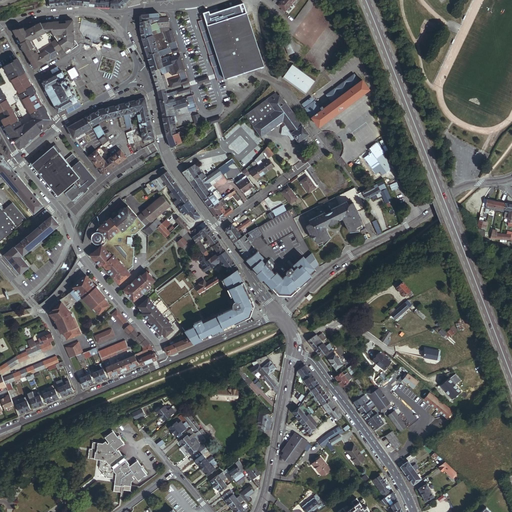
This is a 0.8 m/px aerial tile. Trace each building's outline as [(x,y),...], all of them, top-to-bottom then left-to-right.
[(110,0),(110,8),(119,8),(116,0),(110,0)] [(126,3),(122,0),(116,0),(119,8),(122,7),(126,3)] [(286,12),(295,0),(282,0),(278,6),(286,12)] [(264,67),(247,13),(242,14),(239,6),(218,13),(219,15),(211,17),(209,12),(204,14),(225,80),(264,67)] [(150,20),(150,14),(142,15),(140,16),(140,22),(148,20),(150,20)] [(160,28),(168,26),(168,18),(159,19),(159,20),(160,28)] [(150,25),(150,20),(148,20),(140,22),(141,28),(150,25)] [(73,43),(76,41),(74,21),(49,23),(35,26),(17,30),(15,32),(35,69),(44,64),(44,63),(51,59),(59,55),(58,52),(64,48),(68,54),(73,51),(72,49),(75,47),(73,43)] [(151,36),(150,25),(141,28),(143,39),(151,36)] [(168,49),(166,42),(165,42),(161,33),(160,33),(156,34),(151,36),(143,39),(148,56),(159,52),(161,51),(168,49)] [(293,52),(288,41),(284,43),(289,54),(293,52)] [(148,56),(150,63),(161,59),(160,56),(159,52),(148,56)] [(174,57),(176,63),(181,62),(184,72),(185,76),(187,83),(189,82),(188,78),(187,78),(185,70),(180,56),(179,55),(174,57)] [(161,59),(150,63),(152,71),(160,68),(161,68),(169,66),(176,63),(174,57),(171,58),(171,59),(167,60),(167,59),(166,58),(161,59)] [(23,70),(17,59),(7,65),(12,76),(23,70)] [(179,74),(184,72),(181,62),(176,63),(169,66),(171,71),(173,76),(179,74)] [(315,79),(292,62),(281,77),(304,93),(315,79)] [(12,76),(7,65),(0,69),(0,72),(4,80),(12,76)] [(171,71),(169,66),(161,68),(162,73),(164,74),(171,71)] [(162,76),(160,68),(152,71),(154,78),(162,76)] [(32,139),(39,133),(41,131),(41,130),(42,129),(43,126),(42,124),(50,120),(49,117),(23,70),(12,76),(4,80),(6,83),(0,86),(0,112),(3,111),(6,118),(2,120),(1,121),(12,141),(20,150),(28,143),(32,139)] [(79,101),(75,95),(76,95),(66,77),(65,77),(62,71),(42,83),(45,89),(45,90),(54,106),(55,106),(58,112),(79,101)] [(168,88),(164,75),(162,76),(154,78),(158,91),(166,89),(168,88)] [(319,127),(370,90),(363,80),(359,83),(354,75),(345,81),(346,82),(344,83),(344,82),(336,88),(336,89),(335,90),(334,89),(326,96),(332,104),(321,111),(312,98),(303,105),(319,127)] [(187,83),(185,76),(180,77),(169,81),(172,88),(187,83)] [(169,100),(169,98),(170,98),(169,94),(167,94),(159,96),(160,103),(169,100)] [(309,135),(280,96),(279,97),(276,94),(267,100),(276,111),(254,127),(261,137),(283,121),(298,142),(309,135)] [(172,110),(188,106),(189,105),(188,102),(195,100),(193,96),(187,98),(187,99),(176,102),(175,99),(169,100),(172,110)] [(148,112),(145,98),(131,102),(134,112),(140,111),(140,114),(148,112)] [(172,110),(169,100),(160,103),(162,111),(172,110)] [(254,127),(276,111),(267,100),(246,116),(254,127)] [(134,112),(131,102),(121,105),(123,115),(134,112)] [(198,110),(196,103),(189,105),(188,106),(189,112),(198,110)] [(121,105),(109,108),(100,110),(104,120),(112,118),(123,115),(121,105)] [(174,116),(189,112),(188,106),(172,110),(162,111),(163,118),(174,116)] [(92,127),(99,123),(104,120),(100,110),(94,113),(87,117),(92,127)] [(151,125),(148,112),(140,114),(141,115),(137,116),(139,123),(131,125),(132,126),(133,131),(136,129),(137,130),(141,128),(151,125)] [(175,123),(174,116),(163,118),(165,125),(175,123)] [(201,122),(199,116),(193,117),(195,124),(201,122)] [(74,138),(93,128),(92,127),(87,117),(85,118),(82,120),(68,128),(74,138)] [(177,129),(175,123),(165,125),(166,133),(175,130),(177,129)] [(154,138),(151,125),(141,128),(137,130),(136,129),(133,131),(127,134),(129,144),(133,143),(132,136),(141,133),(143,141),(154,138)] [(104,135),(100,126),(93,129),(98,138),(104,135)] [(183,143),(179,133),(176,134),(167,137),(171,147),(183,143)] [(108,141),(105,136),(99,140),(103,145),(108,141)] [(391,169),(381,156),(384,154),(376,144),(368,149),(371,153),(364,158),(376,174),(379,172),(382,176),(391,169)] [(75,157),(70,160),(67,163),(54,147),(31,166),(58,197),(75,183),(76,185),(73,187),(74,187),(66,194),(70,200),(72,202),(83,192),(84,194),(89,189),(87,188),(95,181),(75,157)] [(274,154),(269,147),(265,151),(270,157),(274,154)] [(94,162),(101,156),(96,151),(89,156),(94,162)] [(126,158),(121,151),(112,157),(117,165),(126,158)] [(5,159),(0,153),(0,171),(8,181),(35,213),(44,206),(17,174),(5,159)] [(257,164),(265,158),(262,154),(255,161),(257,164)] [(106,162),(101,156),(94,162),(99,168),(106,162)] [(117,165),(112,157),(109,160),(110,162),(108,164),(107,164),(111,170),(117,165)] [(265,174),(273,168),(268,160),(263,164),(262,163),(258,166),(259,167),(265,174)] [(111,170),(107,164),(108,164),(106,162),(99,168),(104,175),(111,170)] [(198,177),(196,173),(197,171),(198,172),(201,170),(200,169),(199,169),(196,165),(195,165),(183,172),(194,187),(205,179),(207,177),(205,174),(204,175),(203,173),(198,177)] [(265,174),(259,167),(251,173),(256,180),(265,174)] [(210,182),(222,173),(219,169),(207,177),(205,179),(208,183),(210,182)] [(170,183),(169,182),(173,179),(168,172),(161,177),(152,182),(158,190),(167,184),(167,185),(170,183)] [(316,189),(307,177),(301,182),(309,194),(316,189)] [(253,187),(247,178),(238,185),(244,193),(253,187)] [(169,187),(176,182),(173,179),(169,182),(170,183),(167,185),(169,187)] [(215,191),(211,187),(213,186),(210,182),(208,183),(205,179),(194,187),(210,209),(218,204),(223,200),(216,190),(215,191)] [(392,201),(383,181),(363,192),(367,199),(381,192),(386,204),(392,201)] [(171,190),(178,185),(176,182),(169,187),(171,190)] [(185,195),(178,185),(171,190),(169,191),(170,192),(172,191),(173,193),(171,195),(175,201),(185,195)] [(298,199),(289,188),(282,193),(291,204),(298,199)] [(363,220),(359,212),(366,208),(363,201),(362,202),(358,194),(359,194),(355,188),(329,201),(320,205),(309,210),(298,217),(293,219),(305,239),(311,236),(313,240),(316,239),(319,245),(323,243),(325,245),(332,238),(328,230),(327,230),(328,227),(330,226),(329,225),(331,224),(338,221),(340,220),(341,221),(342,220),(345,221),(345,222),(350,232),(360,231),(360,229),(363,227),(360,221),(363,220)] [(224,199),(217,189),(216,190),(223,200),(224,199)] [(234,196),(236,194),(235,191),(227,197),(228,199),(234,196)] [(367,199),(363,192),(359,194),(358,194),(362,202),(363,201),(367,199)] [(179,208),(189,201),(185,195),(175,201),(176,203),(175,204),(178,209),(179,208)] [(147,226),(170,206),(162,197),(138,215),(147,226)] [(221,208),(226,204),(223,200),(218,204),(221,208)] [(188,213),(194,208),(189,201),(179,208),(185,215),(188,213)] [(0,241),(26,219),(12,203),(4,211),(0,206),(0,241)] [(221,208),(218,204),(210,209),(213,213),(219,209),(221,208)] [(276,217),(286,211),(283,206),(273,212),(276,217)] [(135,216),(128,207),(125,210),(141,230),(145,227),(137,218),(135,216)] [(200,217),(194,208),(188,213),(191,216),(193,218),(194,219),(196,220),(198,219),(200,218),(200,217)] [(271,221),(258,229),(262,236),(268,246),(293,232),(299,243),(305,240),(305,239),(293,219),(298,217),(293,208),(275,218),(271,221)] [(221,221),(233,212),(232,210),(231,211),(230,209),(223,214),(219,209),(213,213),(218,220),(221,221)] [(132,242),(131,238),(132,236),(135,236),(141,230),(125,210),(112,221),(111,219),(102,227),(100,226),(96,232),(94,234),(91,242),(93,245),(94,247),(95,249),(95,252),(90,256),(100,268),(102,266),(115,281),(120,276),(126,271),(133,263),(134,248),(131,248),(131,245),(132,242)] [(147,226),(138,215),(137,217),(145,227),(147,226)] [(19,245),(6,256),(21,275),(30,268),(22,257),(26,254),(59,225),(53,217),(19,245)] [(145,227),(137,217),(137,218),(145,227)] [(184,223),(179,218),(176,221),(180,225),(181,226),(184,223)] [(148,235),(157,228),(161,225),(157,220),(144,230),(148,235)] [(170,225),(166,220),(162,225),(165,229),(170,225)] [(382,233),(376,220),(372,222),(378,235),(382,233)] [(200,232),(207,226),(205,223),(203,223),(197,228),(200,232)] [(230,237),(239,231),(238,229),(236,230),(233,224),(227,229),(226,232),(230,237)] [(165,229),(162,225),(161,225),(157,228),(165,237),(169,234),(165,229)] [(206,237),(212,232),(207,226),(200,232),(197,234),(196,235),(193,238),(197,243),(199,241),(206,237)] [(241,240),(247,248),(251,245),(253,243),(254,241),(262,236),(258,229),(246,237),(241,240)] [(239,231),(230,237),(235,244),(241,240),(246,237),(241,231),(240,232),(239,231)] [(215,238),(212,232),(206,237),(208,241),(209,242),(215,238)] [(187,244),(182,238),(177,243),(182,249),(187,244)] [(213,247),(219,243),(215,238),(209,242),(210,244),(213,247)] [(241,252),(247,248),(241,240),(235,244),(241,252)] [(216,251),(221,246),(219,243),(213,247),(216,251)] [(247,248),(241,252),(247,260),(256,253),(256,251),(251,245),(247,248)] [(218,265),(219,264),(220,265),(221,263),(223,263),(222,265),(223,266),(225,266),(232,260),(226,251),(225,251),(224,250),(218,254),(212,258),(208,261),(206,258),(204,255),(199,259),(204,268),(203,269),(203,270),(203,271),(203,272),(205,273),(207,273),(208,273),(218,266),(218,265)] [(256,253),(247,260),(250,264),(252,262),(255,266),(253,267),(259,273),(257,274),(263,280),(264,279),(279,296),(281,296),(281,294),(290,295),(290,296),(291,296),(301,288),(300,286),(312,275),(310,273),(315,269),(306,260),(303,257),(291,268),(286,273),(287,275),(283,279),(277,272),(275,274),(271,269),(274,266),(272,265),(274,263),(271,259),(267,262),(258,252),(256,254),(256,253)] [(313,253),(306,260),(315,269),(319,265),(313,253)] [(228,271),(236,265),(232,260),(225,266),(228,271)] [(129,276),(128,274),(128,271),(133,267),(133,263),(126,271),(120,276),(123,280),(129,276)] [(231,275),(237,270),(238,269),(236,265),(228,271),(231,275)] [(250,318),(254,306),(237,270),(231,275),(224,279),(223,281),(220,283),(218,284),(215,286),(210,290),(205,294),(200,297),(196,291),(169,311),(190,339),(194,344),(221,333),(220,332),(250,318)] [(167,309),(194,289),(183,272),(158,290),(155,287),(154,288),(155,290),(154,290),(154,292),(154,294),(167,309)] [(149,286),(154,282),(146,273),(141,277),(140,276),(125,288),(127,290),(125,292),(124,293),(125,296),(128,300),(130,301),(132,300),(134,298),(135,300),(150,287),(149,286)] [(218,280),(221,278),(222,277),(221,275),(212,281),(213,284),(217,281),(218,284),(220,283),(218,280)] [(106,298),(87,276),(85,278),(84,278),(76,286),(74,288),(75,289),(70,293),(60,300),(62,302),(68,309),(82,298),(93,311),(95,310),(99,314),(109,305),(104,299),(106,298)] [(215,286),(213,284),(212,281),(206,286),(210,290),(215,286)] [(206,286),(205,283),(200,287),(200,288),(205,294),(210,290),(206,286)] [(413,293),(403,283),(397,288),(404,296),(407,294),(409,297),(413,293)] [(205,294),(200,288),(196,291),(200,297),(205,294)] [(169,311),(196,291),(194,289),(167,309),(169,311)] [(172,325),(148,299),(138,307),(143,313),(142,314),(160,336),(163,334),(165,337),(174,330),(171,327),(172,325)] [(395,320),(409,308),(409,309),(411,308),(410,306),(411,305),(407,301),(396,311),(391,316),(395,320)] [(80,333),(74,317),(72,317),(70,313),(69,311),(68,309),(62,302),(55,308),(56,309),(51,313),(50,314),(50,315),(56,321),(61,333),(64,332),(67,339),(80,333)] [(430,322),(411,305),(410,306),(411,308),(409,309),(413,312),(427,324),(430,322)] [(121,327),(127,322),(117,311),(111,316),(121,327)] [(139,337),(129,326),(124,330),(130,337),(134,341),(136,340),(141,346),(146,341),(141,335),(139,337)] [(114,337),(111,330),(95,337),(98,343),(114,337)] [(449,337),(441,330),(437,334),(445,341),(449,337)] [(384,344),(393,335),(390,332),(382,343),(384,344)] [(50,342),(54,340),(51,333),(39,339),(40,342),(35,344),(30,346),(31,350),(33,349),(36,347),(40,346),(43,345),(46,343),(50,342)] [(311,345),(320,339),(317,335),(316,335),(308,341),(311,345)] [(390,341),(394,335),(393,335),(384,344),(386,346),(390,341)] [(194,344),(190,339),(175,345),(177,351),(194,344)] [(315,349),(323,343),(320,339),(311,345),(315,349)] [(83,354),(78,343),(66,348),(70,359),(76,356),(83,354)] [(317,353),(326,347),(323,343),(315,349),(317,353)] [(177,351),(175,345),(165,349),(167,355),(177,351)] [(320,357),(328,351),(326,347),(317,353),(320,357)] [(98,354),(96,348),(89,351),(92,357),(98,354)] [(92,357),(89,351),(83,354),(85,360),(92,357)] [(342,365),(332,351),(326,356),(336,370),(342,365)] [(438,362),(426,351),(424,361),(438,364),(438,362)] [(438,362),(440,354),(426,351),(438,362)] [(391,363),(380,353),(374,361),(384,371),(385,370),(377,362),(380,358),(389,366),(391,363)] [(85,360),(83,354),(76,356),(79,363),(85,360)] [(156,360),(154,354),(150,355),(146,357),(149,363),(156,360)] [(138,365),(134,357),(130,359),(133,367),(138,365)] [(149,363),(146,357),(139,360),(141,366),(149,363)] [(389,366),(380,358),(377,362),(385,370),(389,366)] [(133,367),(130,359),(125,360),(129,369),(133,367)] [(276,369),(268,359),(258,363),(259,365),(260,365),(267,374),(276,386),(278,389),(279,384),(270,373),(276,369)] [(129,369),(125,360),(121,362),(124,371),(129,369)] [(65,367),(63,361),(59,363),(56,365),(57,369),(58,370),(65,367)] [(124,371),(121,362),(116,364),(119,373),(124,371)] [(119,373),(116,364),(111,366),(115,375),(119,373)] [(106,378),(103,370),(101,370),(99,365),(96,366),(97,370),(102,380),(106,378)] [(259,372),(256,368),(260,365),(259,365),(251,370),(255,375),(259,372)] [(267,374),(260,365),(256,368),(259,372),(263,377),(267,374)] [(115,375),(111,366),(106,368),(110,377),(115,375)] [(312,375),(306,366),(298,372),(298,371),(297,375),(298,377),(301,376),(304,381),(312,375)] [(356,372),(351,366),(346,369),(349,374),(351,375),(356,372)] [(349,383),(344,376),(346,375),(346,376),(349,374),(346,369),(344,371),(343,372),(335,377),(342,387),(349,383)] [(102,380),(97,370),(96,371),(96,372),(93,374),(97,382),(102,380)] [(276,386),(267,374),(263,377),(272,389),(276,386)] [(419,383),(408,374),(403,380),(414,388),(419,383)] [(93,384),(89,375),(86,377),(85,375),(84,376),(88,386),(93,384)] [(312,382),(316,379),(312,375),(304,381),(308,385),(312,382)] [(88,386),(84,376),(83,376),(84,378),(80,379),(84,388),(88,386)] [(63,384),(62,380),(56,383),(62,397),(68,394),(63,384)] [(65,383),(63,384),(68,394),(74,392),(69,380),(66,382),(67,383),(67,384),(65,385),(65,383)] [(461,394),(449,382),(441,389),(452,401),(461,394)] [(316,396),(324,390),(320,385),(316,388),(312,391),(310,392),(312,393),(313,392),(316,396)] [(49,390),(53,400),(59,398),(54,386),(48,388),(49,390)] [(370,395),(378,389),(376,386),(367,392),(370,395)] [(237,400),(237,390),(225,389),(225,392),(213,391),(212,399),(237,400)] [(388,404),(378,389),(370,395),(380,410),(388,404)] [(53,400),(49,390),(48,391),(48,392),(44,394),(47,403),(53,400)] [(327,395),(324,390),(316,396),(320,401),(327,395)] [(365,395),(361,390),(356,394),(357,395),(359,398),(365,395)] [(34,395),(33,392),(28,394),(34,409),(39,406),(34,395)] [(44,404),(39,393),(34,395),(39,406),(44,404)] [(453,413),(430,394),(424,400),(444,417),(442,420),(445,422),(453,413)] [(15,406),(10,395),(6,397),(6,398),(1,400),(5,410),(15,406)] [(324,406),(331,401),(327,395),(320,401),(324,406)] [(357,408),(368,400),(365,395),(359,398),(353,403),(357,408)] [(30,410),(26,398),(21,400),(26,412),(30,410)] [(26,412),(21,400),(16,402),(21,414),(26,412)] [(372,404),(368,400),(357,408),(360,412),(372,404)] [(328,412),(336,407),(331,401),(324,406),(328,412)] [(371,411),(369,409),(374,405),(373,403),(372,404),(360,412),(363,417),(371,411)] [(161,417),(168,411),(165,407),(157,413),(161,417)] [(304,414),(299,407),(293,412),(298,419),(304,414)] [(342,416),(336,408),(329,413),(334,419),(336,418),(337,420),(342,416)] [(145,417),(142,411),(133,416),(137,422),(145,417)] [(164,421),(172,416),(168,411),(161,417),(164,421)] [(376,414),(378,413),(376,411),(372,414),(371,411),(363,417),(367,421),(372,417),(376,414)] [(201,430),(187,412),(182,416),(196,434),(201,430)] [(406,428),(395,412),(387,417),(398,433),(406,428)] [(264,432),(268,414),(260,413),(257,430),(264,432)] [(303,424),(309,419),(307,416),(304,414),(298,419),(303,424)] [(381,421),(380,418),(380,417),(379,417),(376,414),(372,417),(376,422),(379,427),(384,424),(383,423),(384,422),(382,420),(381,421)] [(317,424),(309,415),(307,416),(309,419),(313,424),(316,428),(317,427),(316,425),(317,424)] [(370,426),(376,422),(372,417),(367,421),(370,426)] [(307,429),(313,424),(309,419),(303,424),(307,429)] [(181,433),(190,427),(186,422),(184,424),(183,425),(172,433),(173,433),(172,434),(172,435),(174,437),(175,437),(176,437),(177,437),(181,433)] [(374,431),(379,427),(376,422),(370,426),(374,431)] [(172,433),(183,425),(181,423),(179,425),(177,423),(169,429),(172,433)] [(311,434),(317,429),(316,428),(313,424),(307,429),(311,434)] [(329,441),(344,433),(339,428),(327,434),(325,437),(329,441)] [(197,436),(192,429),(188,432),(190,435),(188,437),(189,439),(192,436),(194,439),(197,436)] [(209,440),(202,430),(201,430),(196,434),(203,444),(209,440)] [(147,475),(142,470),(143,469),(142,467),(140,467),(136,462),(129,467),(128,466),(126,463),(124,465),(122,462),(125,460),(125,459),(125,457),(123,456),(121,456),(119,458),(117,456),(120,454),(118,451),(117,451),(116,450),(123,444),(119,439),(120,438),(118,436),(114,431),(104,438),(108,443),(106,444),(105,442),(102,444),(92,443),(91,450),(88,449),(87,459),(100,461),(98,468),(106,479),(114,480),(112,493),(122,494),(122,491),(129,492),(130,482),(133,480),(132,478),(133,477),(137,482),(147,475)] [(401,445),(392,432),(386,437),(395,450),(401,445)] [(308,446),(309,444),(295,435),(283,452),(285,453),(283,457),(294,465),(305,450),(308,446)] [(183,446),(194,439),(192,436),(189,439),(188,437),(180,442),(183,446)] [(329,441),(325,437),(319,442),(323,447),(326,444),(329,442),(329,441)] [(187,451),(194,445),(193,443),(195,441),(194,439),(183,446),(187,451)] [(190,455),(200,447),(195,441),(193,443),(194,445),(187,451),(190,455)] [(335,449),(329,442),(326,444),(332,451),(335,449)] [(201,456),(208,451),(203,445),(197,450),(201,456)] [(366,459),(356,445),(349,450),(354,458),(353,458),(358,465),(366,459)] [(198,465),(205,459),(203,456),(196,462),(198,465)] [(317,469),(324,461),(321,457),(313,463),(317,469)] [(201,469),(208,464),(207,462),(205,459),(198,465),(201,469)] [(245,470),(238,461),(235,464),(238,468),(242,473),(245,470)] [(330,469),(324,461),(317,469),(322,475),(330,469)] [(413,467),(410,462),(408,461),(400,467),(405,473),(413,467)] [(457,473),(446,462),(440,467),(444,471),(445,469),(453,477),(457,473)] [(205,473),(212,468),(211,467),(209,465),(208,464),(201,469),(205,473)] [(247,473),(256,467),(254,465),(250,468),(246,471),(247,473)] [(261,474),(256,467),(247,473),(252,480),(261,474)] [(418,474),(416,471),(413,467),(405,473),(409,480),(418,474)] [(233,479),(242,473),(238,468),(230,474),(233,479)] [(222,482),(227,478),(226,476),(224,474),(224,472),(218,476),(222,482)] [(236,483),(245,477),(242,473),(233,479),(236,483)] [(414,486),(422,480),(418,474),(409,480),(414,486)] [(214,488),(222,482),(218,476),(211,481),(214,486),(213,487),(214,488)] [(377,486),(384,481),(380,476),(373,481),(377,486)] [(230,482),(227,478),(222,482),(227,487),(220,493),(222,497),(230,491),(234,488),(230,482)] [(385,487),(387,486),(384,481),(377,486),(380,491),(385,487)] [(227,487),(222,482),(214,488),(215,490),(216,489),(220,493),(227,487)] [(435,496),(427,484),(419,489),(426,501),(435,496)] [(248,498),(254,493),(250,487),(240,495),(246,503),(250,500),(248,498)] [(233,496),(230,491),(222,497),(226,501),(233,496)] [(399,503),(395,495),(394,497),(391,494),(387,497),(385,498),(387,501),(391,506),(399,503)] [(328,504),(317,495),(314,498),(315,498),(303,507),(306,511),(312,511),(318,508),(320,511),(328,504)] [(229,505),(239,497),(238,496),(235,498),(233,496),(226,501),(229,505)] [(232,509),(239,503),(237,501),(240,498),(239,497),(229,505),(232,509)] [(371,511),(370,510),(367,511),(365,507),(369,505),(366,502),(363,504),(360,501),(355,504),(357,508),(351,511),(347,511),(346,510),(343,511),(371,511)] [(234,511),(236,511),(245,505),(244,504),(241,507),(239,503),(232,509),(234,511)] [(401,508),(399,503),(391,506),(392,508),(393,511),(401,508)]
